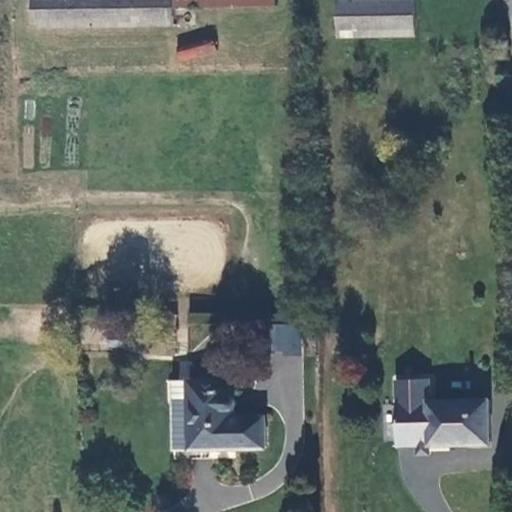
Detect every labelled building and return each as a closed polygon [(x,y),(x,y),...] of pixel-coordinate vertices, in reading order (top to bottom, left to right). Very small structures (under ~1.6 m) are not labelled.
[(44,0),(45,31),(185,31),(185,13),(287,13),(287,0),(44,0)] [(426,2),(350,2),(350,42),(426,42),(426,2)] [(180,65),(217,54),(213,41),(176,51),(180,65)] [(156,353),(177,355),(179,330),(186,330),(187,316),(162,314),(161,329),(158,328),(156,353)] [(109,346),(126,348),(128,325),(110,325),(109,340),(109,346)] [(253,345),(303,345),(302,325),(252,326),(253,345)] [(158,328),(137,327),(135,352),(156,353),(158,328)] [(187,330),(186,330),(179,330),(177,355),(185,356),(187,330)] [(490,442),(490,398),(430,399),(429,377),(397,377),(398,444),(417,443),(431,443),(431,442),(450,441),(450,443),(490,442)] [(274,419),(242,419),(242,381),(198,382),(198,438),(198,451),(274,451),(274,419)] [(431,453),(431,443),(417,443),(417,454),(431,453)]
